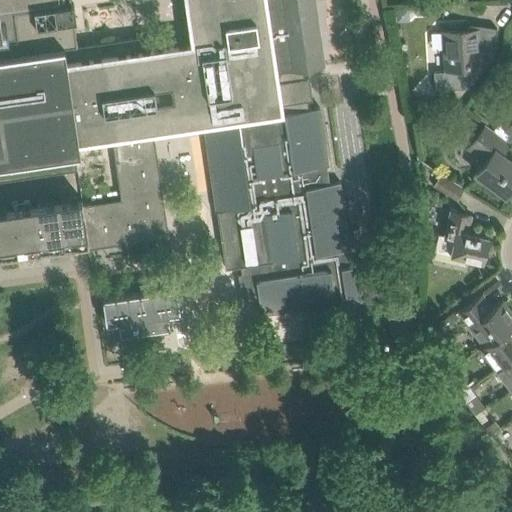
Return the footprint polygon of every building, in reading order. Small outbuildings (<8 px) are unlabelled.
[(71,0),(0,0),(0,30),(60,22),(61,29),(68,28),(71,47),(79,46),(79,45),(78,44),(74,21),(77,20),(74,3),(72,4),(71,0)] [(205,123),(203,123),(203,125),(205,124),(217,209),(216,209),(216,210),(217,210),(218,213),(219,217),(218,217),(219,221),(221,228),(220,229),(220,232),(221,232),(222,236),(221,236),(222,241),(223,241),(223,245),(222,245),(223,249),(224,249),(224,252),(223,253),(224,256),(225,256),(226,264),(225,264),(226,267),(241,265),(242,273),(238,273),(243,304),(260,302),(261,313),(335,302),(337,311),(348,310),(350,329),(386,323),(376,260),(353,264),(340,181),(331,182),(320,106),(309,108),(307,99),(313,98),(309,76),(304,77),(303,68),(323,65),(313,0),(186,0),(192,41),(142,48),(147,85),(154,84),(156,100),(149,101),(153,129),(215,120),(216,121),(205,123)] [(80,153),(77,130),(65,48),(71,47),(68,28),(61,29),(60,22),(0,30),(0,179),(77,169),(75,154),(80,153)] [(434,70),(435,87),(447,87),(447,88),(469,86),(493,56),(497,28),(478,26),(478,28),(444,30),(446,69),(434,70)] [(81,203),(83,217),(85,217),(89,247),(95,246),(95,245),(99,245),(102,245),(102,244),(110,243),(110,244),(114,243),(118,242),(118,243),(124,242),(124,241),(132,240),(132,241),(137,240),(137,239),(141,239),(148,239),(148,238),(152,237),(152,238),(156,237),(156,236),(164,235),(164,236),(169,235),(166,213),(165,213),(165,209),(165,205),(164,205),(163,197),(163,192),(162,192),(161,189),(162,188),(161,184),(160,180),(161,180),(160,177),(159,173),(160,173),(159,170),(158,162),(157,154),(156,154),(156,150),(156,146),(155,146),(154,138),(155,138),(154,135),(153,131),(154,131),(153,129),(149,101),(156,100),(154,84),(147,85),(142,48),(141,44),(140,44),(140,40),(140,35),(136,36),(136,37),(132,37),(132,36),(129,37),(129,38),(121,39),(121,38),(118,39),(114,40),(114,39),(101,41),(101,42),(97,42),(93,42),(94,43),(90,44),(89,43),(86,43),(86,44),(79,45),(79,46),(71,47),(65,48),(77,130),(110,125),(121,198),(91,202),(91,201),(81,203)] [(511,123),(510,126),(501,120),(494,129),(510,142),(511,139),(511,123)] [(511,185),(511,159),(502,152),(510,142),(494,129),(486,123),(469,146),(485,159),(476,171),(506,194),(511,185)] [(463,189),(439,174),(433,184),(457,198),(463,189)] [(469,214),(450,209),(444,234),(439,233),(436,249),(483,260),(488,235),(465,230),(469,214)] [(83,217),(61,220),(66,250),(73,249),(73,251),(90,248),(89,247),(85,217),(83,217)] [(61,220),(37,224),(42,253),(49,252),(49,254),(66,252),(66,250),(61,220)] [(37,224),(14,227),(18,257),(25,256),(25,257),(42,255),(42,253),(37,224)] [(14,227),(0,229),(0,259),(1,259),(2,261),(18,259),(18,257),(14,227)] [(177,286),(102,296),(106,322),(118,320),(120,332),(170,325),(168,313),(180,311),(177,286)] [(469,324),(484,344),(484,345),(511,324),(511,311),(503,299),(489,309),(479,295),(460,310),(463,314),(470,323),(469,324)] [(480,348),(495,368),(511,355),(511,324),(484,345),(484,344),(480,348)] [(511,386),(511,355),(495,368),(510,388),(511,386)] [(457,387),(462,394),(472,386),(467,379),(457,387)] [(472,386),(462,394),(467,400),(477,393),(472,386)] [(482,409),(476,413),(475,414),(481,422),(488,417),(482,409)] [(495,420),(486,427),(491,434),(501,427),(495,420)]
